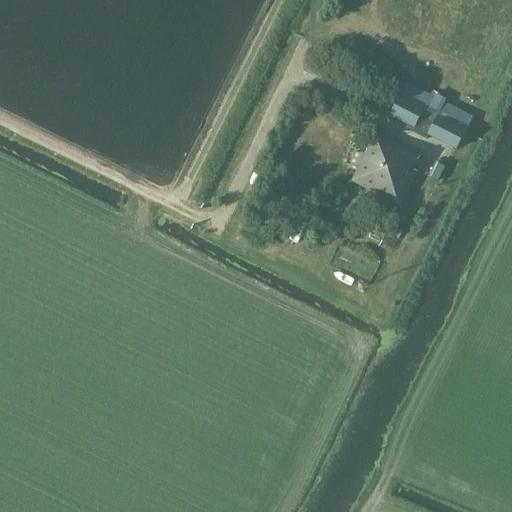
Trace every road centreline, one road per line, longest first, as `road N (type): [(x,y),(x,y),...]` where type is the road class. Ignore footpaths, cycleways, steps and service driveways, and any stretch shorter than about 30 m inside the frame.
road 1 (track): [(148,195),(140,225),(154,242),(358,345),(282,511)]
road 2 (track): [(278,0),(177,199),(154,198),(0,122)]
road 3 (track): [(511,203),(366,511)]
